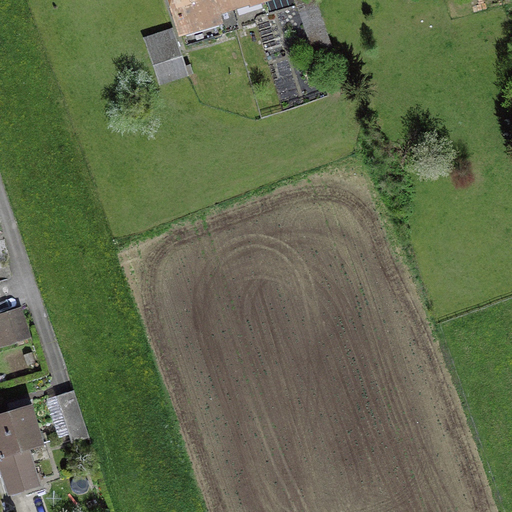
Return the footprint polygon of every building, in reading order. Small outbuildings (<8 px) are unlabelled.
[(172,0),(187,44),(239,28),(230,0),(231,0),(172,0)] [(316,0),(315,0),(297,6),(316,62),(336,55),(316,0)] [(169,32),(145,40),(158,82),(182,74),(169,32)] [(0,346),(29,337),(20,308),(0,314),(0,346)] [(71,395),(57,400),(71,437),(84,433),(71,395)] [(41,441),(32,409),(0,417),(0,459),(9,493),(38,485),(26,445),(41,441)]
